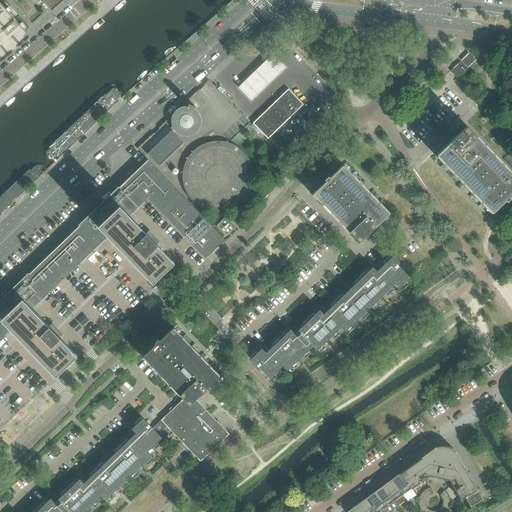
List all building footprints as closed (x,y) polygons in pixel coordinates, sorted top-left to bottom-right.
[(41,0),(50,10),(51,11),(64,0),(41,0)] [(0,64),(31,38),(29,35),(25,31),(0,2),(0,64)] [(103,32),(95,23),(55,59),(62,68),(103,32)] [(475,60),(469,54),(462,61),(467,67),(475,60)] [(272,55),(238,88),(251,101),(285,68),(272,55)] [(469,70),(460,61),(450,71),(458,80),(469,70)] [(36,99),(25,86),(0,107),(0,118),(6,125),(36,99)] [(51,164),(116,101),(123,95),(119,90),(111,89),(103,95),(48,148),(46,152),(45,158),(51,164)] [(267,139),(303,105),(288,89),(253,124),(267,139)] [(172,118),(172,121),(172,123),(172,125),(173,127),(174,129),(174,130),(176,132),(179,134),(182,135),(186,136),(189,136),(192,135),(196,132),(197,130),(199,127),(200,124),(200,121),(200,118),(198,115),(196,112),(194,110),(195,107),(188,104),(187,108),(183,108),(180,109),(177,111),(175,113),(173,116),(172,118)] [(511,193),(511,175),(466,127),(451,141),(508,200),(509,198),(508,197),(511,193)] [(172,131),(147,154),(159,167),(184,143),(172,131)] [(200,206),(211,211),(222,212),(234,209),(244,203),(251,194),(255,183),(255,171),(252,160),(245,150),(235,144),(223,140),(212,141),(201,146),(192,154),(186,164),(184,176),(186,187),(191,198),(200,206)] [(508,200),(451,141),(436,155),(446,166),(447,165),(492,211),(491,212),(491,213),(504,201),(506,202),(508,200)] [(0,339),(7,333),(11,330),(1,319),(22,299),(32,309),(38,303),(104,240),(107,237),(97,226),(119,206),(129,216),(138,208),(139,206),(147,199),(148,199),(167,180),(148,160),(119,188),(118,187),(78,226),(79,227),(29,275),(28,274),(0,300),(0,339)] [(0,211),(44,169),(37,162),(0,198),(0,211)] [(377,204),(368,195),(342,167),(343,166),(342,165),(329,178),(327,176),(324,180),(325,181),(312,194),(358,242),(381,220),(388,214),(380,205),(378,203),(377,204)] [(217,232),(205,219),(167,180),(148,199),(205,259),(224,240),(217,232)] [(173,263),(162,252),(157,245),(160,242),(149,230),(145,234),(129,216),(119,206),(97,226),(107,237),(152,283),(173,263)] [(229,220),(227,218),(226,218),(218,226),(217,226),(217,227),(220,230),(226,236),(227,235),(235,227),(235,226),(229,220)] [(403,259),(398,253),(392,259),(397,265),(403,259)] [(409,278),(397,265),(392,259),(391,258),(377,272),(391,287),(394,284),(398,289),(409,278)] [(391,287),(377,272),(372,268),(348,291),(365,309),(368,306),(370,308),(391,287)] [(345,331),(367,311),(365,309),(348,291),(323,315),(338,330),(341,327),(345,331)] [(60,338),(63,335),(52,323),(49,326),(32,309),(22,299),(1,319),(11,330),(55,376),(77,356),(60,338)] [(338,330),(323,315),(319,310),(294,334),(309,349),(312,346),(316,351),(338,330)] [(208,367),(199,358),(172,330),(173,329),(172,328),(159,341),(158,339),(154,343),(156,344),(143,357),(160,375),(167,382),(169,384),(171,386),(173,388),(177,393),(179,394),(183,399),(189,405),(195,399),(218,376),(209,366),(208,367)] [(309,349),(294,334),(290,330),(266,353),(272,360),(280,369),(283,366),(287,370),(309,349)] [(280,369),(272,360),(266,353),(261,349),(250,360),(269,379),(280,369)] [(229,434),(222,427),(195,399),(189,405),(183,399),(177,405),(160,421),(161,421),(170,430),(200,462),(229,434)] [(161,438),(152,429),(143,419),(132,429),(136,434),(150,449),(161,438)] [(170,430),(161,421),(152,429),(161,438),(170,430)] [(130,477),(151,456),(147,452),(150,449),(136,434),(111,457),(130,477)] [(439,478),(446,447),(445,446),(441,446),(438,447),(435,447),(421,458),(417,461),(400,473),(411,489),(418,484),(419,481),(421,482),(428,476),(429,476),(439,478)] [(477,490),(466,471),(466,472),(463,467),(464,467),(455,451),(455,452),(452,449),(449,447),(446,447),(439,478),(449,480),(450,481),(449,481),(454,489),(456,489),(456,492),(460,500),(477,490)] [(105,500),(127,479),(130,477),(111,457),(87,481),(101,496),(105,500)] [(411,489),(400,473),(391,480),(402,495),(411,489)] [(84,511),(98,499),(101,496),(87,481),(84,484),(80,479),(58,500),(69,511),(84,511)] [(402,495),(391,480),(382,486),(394,502),(398,507),(406,500),(402,495)] [(394,502),(382,486),(373,493),(385,508),(394,502)] [(470,507),(482,499),(477,490),(460,500),(466,509),(470,507)] [(379,511),(385,508),(373,493),(364,499),(374,511),(379,511)] [(69,511),(58,500),(55,503),(50,499),(36,511),(69,511)] [(374,511),(364,499),(356,505),(360,511),(374,511)]
